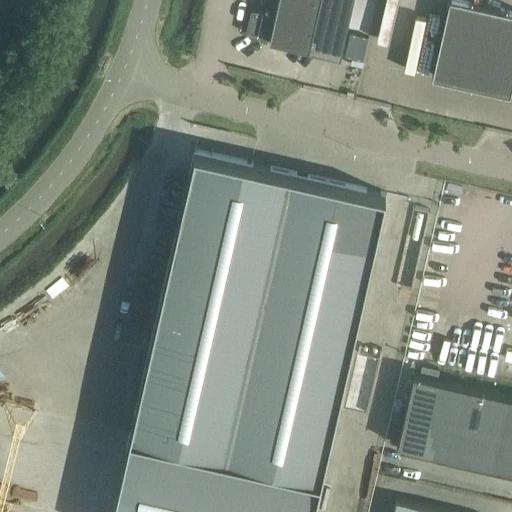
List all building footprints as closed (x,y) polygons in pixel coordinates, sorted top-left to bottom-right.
[(245,32),(308,46),(318,0),(276,0),(274,14),(250,8),(245,32)] [(420,0),(410,61),(431,64),(442,0),(420,0)] [(509,92),(511,78),(511,10),(465,0),(447,0),(431,74),(509,92)] [(193,148),(110,511),(311,511),(384,192),(193,148)] [(416,199),(433,206),(437,193),(421,187),(416,199)] [(511,394),(412,372),(396,444),(511,470),(511,394)] [(392,511),(443,511),(445,509),(396,497),(392,511)]
